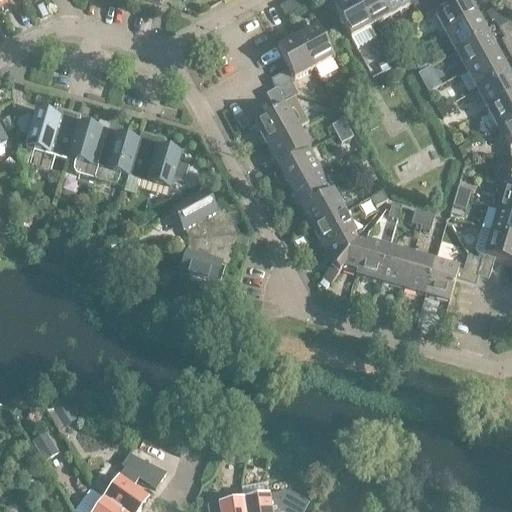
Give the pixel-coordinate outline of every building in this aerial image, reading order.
[(369,30),(353,0),(350,0),(333,9),(354,48),(373,37),(369,30)] [(388,19),(377,0),(353,0),(369,30),(388,19)] [(403,0),(377,0),(388,19),(408,9),(403,0)] [(423,0),(412,6),(415,13),(430,6),(426,0),(423,0)] [(477,19),(466,0),(465,0),(435,17),(446,36),(477,19)] [(289,4),(279,9),(286,21),(295,16),(289,4)] [(434,13),(430,6),(415,13),(419,20),(434,13)] [(495,23),(500,32),(511,25),(506,16),(495,23)] [(488,38),(477,19),(446,36),(456,56),(488,38)] [(511,36),(511,25),(500,32),(505,40),(511,36)] [(316,29),(297,40),(314,72),(333,61),(316,29)] [(498,57),(488,38),(456,56),(466,74),(498,57)] [(314,72),(297,40),(277,51),(294,82),(294,83),(314,72)] [(509,76),(498,57),(466,74),(477,93),(509,76)] [(386,63),(378,67),(381,73),(389,69),(386,63)] [(429,68),(417,75),(421,82),(433,75),(429,68)] [(511,98),(511,82),(509,76),(477,93),(488,112),(511,98)] [(290,84),(283,88),(291,102),(298,98),(290,84)] [(291,102),(283,88),(276,91),(284,106),(291,102)] [(511,123),(511,98),(488,112),(498,131),(511,123)] [(299,109),(294,108),(287,111),(286,109),(277,114),(255,126),(267,148),(297,131),(308,125),(299,109)] [(445,110),(438,114),(442,121),(449,117),(445,110)] [(25,149),(68,161),(78,126),(36,114),(25,149)] [(348,131),(343,122),(331,128),(336,138),(348,131)] [(511,123),(498,131),(509,153),(510,159),(511,158),(511,123)] [(108,135),(78,126),(68,161),(76,164),(75,167),(75,171),(77,175),(80,178),(95,182),(108,135)] [(309,152),(297,131),(267,148),(279,169),(309,152)] [(353,139),(348,131),(336,138),(341,146),(353,139)] [(139,144),(108,135),(95,182),(109,186),(114,186),(117,184),(119,180),(120,176),(129,179),(139,144)] [(180,156),(139,144),(129,179),(170,191),(173,182),(184,185),(189,169),(178,165),(180,156)] [(321,173),(309,152),(279,169),(290,190),(321,173)] [(371,173),(366,164),(354,170),(359,179),(371,173)] [(332,194),(321,173),(290,190),(302,212),(332,194)] [(376,182),(371,173),(359,179),(364,188),(376,182)] [(511,190),(504,188),(497,212),(511,216),(511,190)] [(471,193),(458,189),(455,199),(468,203),(471,193)] [(172,212),(190,243),(230,239),(205,194),(172,212)] [(344,216),(332,194),(302,212),(313,233),(344,216)] [(388,203),(382,194),(371,200),(376,210),(388,203)] [(468,203),(455,199),(452,209),(465,213),(468,203)] [(401,209),(391,206),(387,219),(397,222),(401,209)] [(511,216),(497,212),(490,235),(511,240),(511,216)] [(425,216),(415,213),(410,226),(421,229),(425,216)] [(356,237),(344,216),(313,233),(325,254),(328,252),(353,238),(353,239),(356,237)] [(434,219),(425,216),(421,229),(430,231),(434,219)] [(511,240),(490,235),(483,258),(484,258),(493,261),(511,266),(511,240)] [(328,252),(335,264),(323,280),(331,287),(343,271),(356,275),(357,275),(365,248),(364,248),(356,245),(353,239),(353,238),(328,252)] [(214,289),(230,239),(190,243),(179,278),(188,281),(185,293),(201,297),(205,286),(214,289)] [(163,241),(146,251),(151,260),(168,250),(163,241)] [(365,244),(364,248),(365,248),(357,275),(356,275),(355,280),(355,281),(356,279),(378,286),(389,251),(365,244)] [(412,258),(389,251),(378,286),(402,292),(412,258)] [(435,265),(412,258),(402,292),(425,299),(435,265)] [(467,258),(462,273),(458,272),(455,282),(475,288),(478,277),(488,280),(493,261),(484,258),(482,262),(467,258)] [(458,272),(435,265),(425,299),(448,306),(455,282),(458,272)] [(488,340),(497,343),(502,344),(507,330),(508,323),(495,319),(488,340)] [(52,412),(45,413),(58,433),(75,423),(64,405),(52,412)] [(45,437),(32,445),(43,464),(56,456),(45,437)] [(28,443),(18,450),(29,467),(39,461),(28,443)] [(122,470),(124,471),(103,501),(119,511),(141,511),(148,502),(132,490),(139,480),(155,492),(167,476),(129,460),(122,470)] [(242,491),(244,502),(245,511),(305,511),(309,505),(289,494),(268,498),(266,486),(242,491)] [(119,511),(103,501),(95,511),(119,511)] [(245,511),(244,502),(207,508),(207,511),(245,511)]
